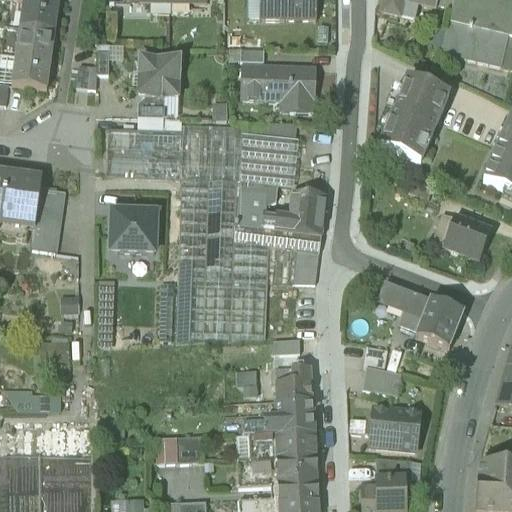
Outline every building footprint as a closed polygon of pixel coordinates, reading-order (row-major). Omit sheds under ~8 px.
[(46,9),(47,0),(13,0),(13,6),(24,8),(46,9)] [(259,0),(259,25),(284,25),(284,24),(315,24),(315,0),(259,0)] [(385,0),(381,17),(414,25),(418,9),(436,14),(437,9),(438,0),(385,0)] [(438,0),(437,9),(452,13),(455,0),(438,0)] [(511,74),(511,0),(455,0),(452,13),(441,58),(511,74)] [(170,20),(170,7),(150,6),(150,20),(170,20)] [(20,35),(53,40),(57,10),(46,9),(24,8),(20,35)] [(20,35),(16,63),(49,68),(53,40),(20,35)] [(109,58),(109,66),(124,66),(124,51),(109,51),(109,58)] [(240,66),(266,67),(266,55),(241,55),(240,66)] [(96,82),(109,82),(109,66),(109,58),(96,58),(96,82)] [(12,92),(16,63),(0,60),(0,89),(8,91),(12,92)] [(45,96),(49,68),(16,63),(12,92),(45,96)] [(138,90),(138,97),(145,104),(164,105),(178,105),(179,65),(139,64),(139,77),(138,90)] [(76,94),(87,95),(90,73),(78,72),(76,94)] [(90,73),(87,95),(95,96),(96,74),(90,73)] [(289,118),(313,119),(315,75),(242,73),(241,105),(290,106),(289,117),(289,118)] [(381,153),(421,169),(449,100),(409,84),(381,153)] [(8,91),(0,89),(0,111),(5,112),(8,91)] [(138,124),(163,125),(164,105),(145,104),(137,111),(137,124),(138,124)] [(178,105),(164,105),(163,125),(177,126),(178,105)] [(212,110),(213,127),(227,127),(226,109),(212,110)] [(511,121),(482,187),(511,200),(511,121)] [(138,136),(180,138),(181,130),(181,126),(177,126),(163,125),(138,124),(138,136)] [(242,142),(295,145),(296,130),(242,128),(242,132),(242,142)] [(181,130),(180,138),(179,184),(180,184),(175,349),(264,346),(266,288),(292,288),(296,255),(297,254),(272,251),(273,236),(258,234),(235,231),(241,181),(278,185),(277,192),(289,193),(295,145),(242,142),(242,132),(181,130)] [(106,182),(179,184),(180,138),(138,136),(108,135),(106,182)] [(295,145),(289,193),(293,194),(298,145),(295,145)] [(41,186),(6,181),(0,219),(0,228),(34,233),(35,232),(36,220),(38,208),(40,195),(41,186)] [(235,231),(258,234),(260,218),(265,219),(265,212),(275,208),(277,192),(278,185),(241,181),(235,231)] [(40,195),(38,208),(62,211),(64,198),(40,195)] [(320,241),(321,241),(325,202),(291,198),(288,222),(265,219),(260,218),(258,234),(273,236),(320,241)] [(38,208),(36,220),(60,223),(62,211),(38,208)] [(155,220),(111,218),(110,258),(154,260),(155,220)] [(36,220),(35,232),(58,235),(60,223),(36,220)] [(457,261),(478,268),(490,236),(454,222),(442,255),(447,257),(447,258),(457,262),(457,261)] [(34,233),(33,244),(57,247),(58,235),(35,232),(34,233)] [(297,254),(296,255),(319,258),(319,253),(318,252),(320,241),(273,236),(272,251),(297,254)] [(55,259),(57,247),(33,244),(31,256),(55,259)] [(315,289),(319,258),(296,255),(292,288),(315,289)] [(114,286),(98,286),(97,354),(111,355),(114,286)] [(406,314),(424,321),(429,308),(429,307),(429,306),(384,288),(378,303),(406,314)] [(173,289),(161,289),(159,347),(171,347),(173,289)] [(78,304),(64,305),(65,317),(79,317),(78,304)] [(447,355),(449,356),(449,354),(449,353),(462,320),(463,320),(463,318),(461,318),(431,307),(432,307),(429,306),(429,307),(429,308),(424,321),(418,337),(416,341),(415,342),(417,343),(417,342),(447,354),(447,355)] [(399,330),(418,337),(424,321),(406,314),(399,330)] [(72,369),(71,345),(52,346),(53,370),(72,369)] [(273,347),(274,361),(299,360),(299,346),(273,347)] [(363,373),(366,373),(383,376),(387,356),(366,352),(363,373)] [(511,413),(511,373),(506,371),(495,409),(511,413)] [(400,380),(366,373),(362,396),(396,403),(400,380)] [(275,388),(276,407),(311,406),(309,374),(292,375),(292,387),(286,388),(275,388)] [(275,375),(275,388),(286,388),(285,375),(275,375)] [(244,392),(244,403),(257,402),(256,376),(237,377),(238,392),(244,392)] [(64,398),(10,396),(9,415),(63,416),(64,398)] [(312,406),(311,406),(276,407),(275,407),(276,424),(264,424),(264,426),(243,426),(244,438),(242,438),(242,441),(248,441),(276,440),(313,439),(312,406)] [(369,452),(415,457),(419,420),(373,415),(371,427),(367,426),(365,440),(370,441),(369,452)] [(313,439),(276,440),(279,492),(316,490),(313,439)] [(270,492),(279,492),(276,440),(248,441),(249,467),(236,467),(237,494),(270,492)] [(248,441),(242,441),(235,441),(236,467),(249,467),(248,441)] [(175,443),(175,444),(176,468),(176,469),(204,468),(203,442),(175,443)] [(156,470),(176,468),(175,444),(155,445),(156,470)] [(403,485),(404,486),(411,486),(410,468),(375,465),(376,486),(403,485)] [(474,511),(510,511),(511,473),(477,472),(474,511)] [(376,486),(376,494),(376,511),(404,511),(404,486),(403,485),(376,486)] [(316,502),(316,490),(279,492),(270,492),(271,504),(279,504),(316,502)] [(376,511),(376,494),(361,495),(361,511),(376,511)] [(316,511),(316,502),(279,504),(279,511),(316,511)] [(112,511),(146,511),(147,503),(112,504),(112,511)]
